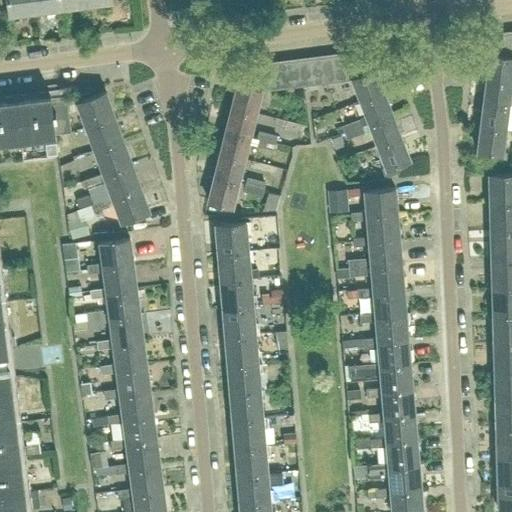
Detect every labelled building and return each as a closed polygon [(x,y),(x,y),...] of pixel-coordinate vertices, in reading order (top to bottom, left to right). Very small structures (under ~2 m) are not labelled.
[(35,11),(33,0),(7,0),(9,14),(35,11)] [(33,0),(35,11),(60,8),(58,0),(33,0)] [(511,29),(503,31),(506,54),(511,55),(511,29)] [(343,52),(346,76),(352,76),(359,73),(356,50),(343,52)] [(332,53),(335,78),(346,76),(343,52),(332,53)] [(487,52),(483,77),(509,80),(511,55),(506,54),(487,52)] [(332,53),(320,55),(323,74),(322,74),(323,80),(335,78),(332,53)] [(311,75),(322,74),(323,74),(320,55),(309,56),(311,75)] [(297,57),(300,76),(311,75),(309,56),(297,57)] [(286,59),(288,78),(289,78),(300,76),(297,57),(286,59)] [(274,60),(277,85),(290,84),(289,78),(288,78),(286,59),(274,60)] [(274,60),(263,62),(266,87),(277,85),(274,60)] [(261,87),(266,87),(263,62),(250,63),(253,86),(261,88),(261,87)] [(359,73),(352,76),(360,99),(384,91),(375,67),(359,73)] [(511,93),(507,93),(509,80),(483,77),(480,100),(511,104),(511,93)] [(236,82),(230,106),(255,112),(261,88),(253,86),(236,82)] [(76,101),(85,126),(114,115),(105,91),(76,101)] [(384,91),(360,99),(368,121),(392,113),(384,91)] [(51,94),(0,99),(0,141),(56,134),(55,133),(70,131),(66,95),(51,96),(51,94)] [(511,104),(480,100),(477,123),(502,127),(504,113),(511,113),(511,104)] [(230,106),(225,129),(249,135),(255,112),(230,106)] [(368,121),(372,131),(376,143),(400,135),(392,113),(368,121)] [(85,126),(94,149),(122,138),(114,115),(85,126)] [(358,119),(350,122),(355,134),(363,131),(361,125),(358,119)] [(372,131),(368,121),(361,125),(363,131),(364,134),(372,131)] [(355,134),(350,122),(342,125),(347,136),(355,134)] [(502,127),(477,123),(473,147),(490,150),(489,157),(501,159),(502,151),(499,152),(502,127)] [(225,129),(219,151),(243,158),(249,135),(225,129)] [(255,143),(264,145),(267,133),(258,131),(255,143)] [(264,145),(272,147),(275,135),(267,133),(264,145)] [(409,158),(400,135),(376,143),(384,165),(381,168),(384,176),(397,171),(394,163),(409,158)] [(94,149),(102,171),(102,172),(131,162),(122,138),(94,149)] [(219,151),(213,174),(238,180),(243,158),(219,151)] [(102,172),(102,171),(82,179),(85,187),(100,181),(99,179),(104,177),(110,195),(111,196),(139,185),(131,162),(102,172)] [(511,170),(486,171),(487,200),(511,199),(511,170)] [(238,180),(213,174),(207,198),(232,204),(238,180)] [(247,177),(244,189),(252,191),(256,179),(247,177)] [(264,181),(256,179),(252,191),(261,194),(264,181)] [(113,203),(119,220),(148,210),(139,185),(111,196),(110,195),(90,203),(93,211),(113,203)] [(350,221),(365,219),(365,215),(397,212),(395,187),(363,190),(365,211),(349,212),(350,221)] [(344,189),(328,190),(330,210),(345,209),(344,189)] [(511,199),(487,200),(488,228),(511,227),(511,199)] [(352,245),(368,244),(367,239),(399,236),(397,212),(365,215),(365,219),(367,236),(351,237),(352,245)] [(215,222),(217,251),(247,249),(245,230),(250,230),(249,219),(215,222)] [(511,227),(488,228),(489,256),(511,255),(511,227)] [(347,259),(348,267),(401,263),(399,236),(367,239),(368,244),(369,260),(363,261),(363,257),(347,259)] [(87,272),(102,270),(102,267),(133,263),(129,237),(98,241),(101,262),(86,264),(87,272)] [(217,251),(219,279),(249,276),(248,258),(252,258),(252,248),(247,249),(217,251)] [(490,284),(511,283),(511,255),(489,256),(490,284)] [(90,297),(106,295),(105,292),(136,288),(133,263),(102,267),(102,270),(104,287),(89,289),(90,297)] [(370,270),(371,286),(372,290),(403,288),(401,263),(348,267),(348,275),(365,274),(364,270),(370,270)] [(219,279),(222,306),(251,303),(256,303),(255,293),(251,293),(249,276),(219,279)] [(491,312),(511,311),(511,283),(490,284),(491,312)] [(372,295),(374,312),(374,315),(405,313),(403,288),(372,290),(371,286),(356,288),(357,296),(372,295)] [(85,311),(86,319),(139,313),(136,288),(105,292),(106,295),(108,312),(102,313),(102,309),(85,311)] [(222,306),(224,335),(253,332),(259,332),(258,320),(253,321),(251,303),(222,306)] [(511,311),(491,312),(492,340),(511,339),(511,311)] [(374,320),(376,336),(376,340),(407,338),(405,313),(374,315),(374,312),(358,313),(359,321),(374,320)] [(109,321),(111,338),(112,342),(143,338),(139,313),(86,319),(88,328),(104,326),(103,322),(109,321)] [(21,345),(35,338),(30,328),(16,335),(21,345)] [(285,329),(274,330),(275,347),(286,346),(285,329)] [(224,335),(226,362),(261,360),(260,349),(255,349),(253,332),(224,335)] [(377,345),(378,361),(378,365),(409,363),(407,338),(376,340),(376,336),(360,338),(361,346),(377,345)] [(112,346),(114,363),(115,366),(146,362),(143,338),(112,342),(111,338),(96,340),(97,348),(112,346)] [(511,339),(492,340),(493,368),(511,366),(511,339)] [(226,362),(229,390),(258,388),(257,369),(262,369),(261,360),(226,362)] [(379,376),(380,386),(381,390),(411,388),(409,363),(378,365),(378,361),(348,364),(349,378),(379,376)] [(116,371),(118,388),(118,391),(149,387),(146,362),(115,366),(114,363),(99,365),(100,373),(116,371)] [(511,366),(493,368),(493,395),(511,394),(511,366)] [(26,511),(9,370),(0,371),(0,511),(26,511)] [(383,414),(413,411),(411,388),(381,390),(380,386),(365,387),(366,396),(381,394),(382,411),(383,414)] [(119,396),(121,413),(122,417),(152,413),(149,387),(118,391),(118,388),(102,390),(103,398),(119,396)] [(229,390),(231,418),(261,416),(259,398),(264,398),(264,388),(258,388),(229,390)] [(511,394),(493,395),(494,424),(511,423),(511,394)] [(385,439),(415,436),(413,411),(383,414),(382,411),(367,412),(368,421),(383,419),(385,436),(385,439)] [(122,421),(124,438),(125,441),(156,437),(152,413),(122,417),(121,413),(105,415),(107,423),(122,421)] [(231,418),(233,446),(263,443),(261,426),(267,426),(266,415),(261,416),(231,418)] [(511,423),(494,424),(495,451),(511,450),(511,423)] [(385,444),(387,461),(387,464),(418,461),(415,436),(385,439),(385,436),(369,437),(370,445),(385,444)] [(125,446),(127,462),(128,466),(159,462),(156,437),(125,441),(124,438),(109,440),(110,448),(125,446)] [(233,446),(235,474),(265,472),(264,453),(269,453),(268,443),(263,443),(233,446)] [(511,450),(495,451),(496,480),(511,479),(511,450)] [(388,475),(389,486),(389,489),(420,486),(418,461),(387,464),(387,461),(367,463),(368,476),(388,475)] [(129,471),(131,487),(131,491),(162,487),(159,462),(128,466),(127,462),(112,464),(113,473),(129,471)] [(235,474),(238,502),(268,499),(273,499),(272,487),(266,488),(265,472),(235,474)] [(511,479),(496,480),(497,509),(511,508),(511,479)] [(389,489),(389,486),(374,487),(374,495),(390,494),(391,511),(421,511),(420,486),(389,489)] [(132,496),(133,511),(165,511),(162,487),(131,491),(131,487),(115,489),(116,498),(132,496)] [(268,511),(268,499),(238,502),(238,511),(268,511)]
